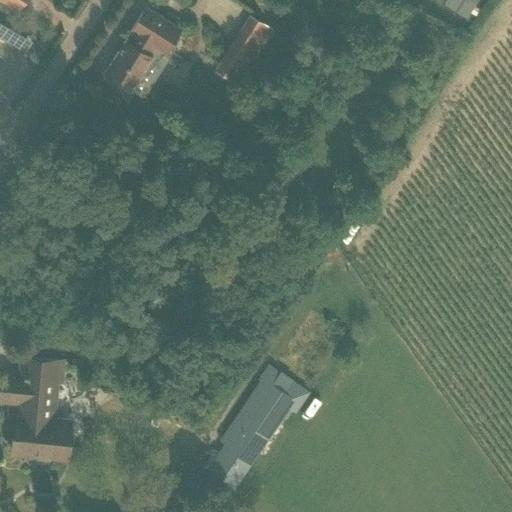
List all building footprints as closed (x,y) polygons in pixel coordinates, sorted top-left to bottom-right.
[(22,0),(4,0),(17,8),(22,0)] [(466,17),(477,0),(443,0),(442,2),(466,17)] [(166,54),(181,31),(145,8),(132,28),(138,32),(131,44),(126,41),(106,72),(132,89),(152,57),(147,54),(153,45),(166,54)] [(231,80),(252,46),(237,38),(230,49),(234,51),(220,73),(231,80)] [(2,372),(0,388),(0,390),(0,400),(8,401),(7,414),(15,415),(12,444),(49,447),(48,455),(66,457),(69,419),(53,417),(56,380),(61,381),(63,360),(22,356),(20,373),(2,372)] [(233,487),(281,416),(288,406),(296,411),(308,392),(271,367),(221,440),(226,443),(208,470),(233,487)]
